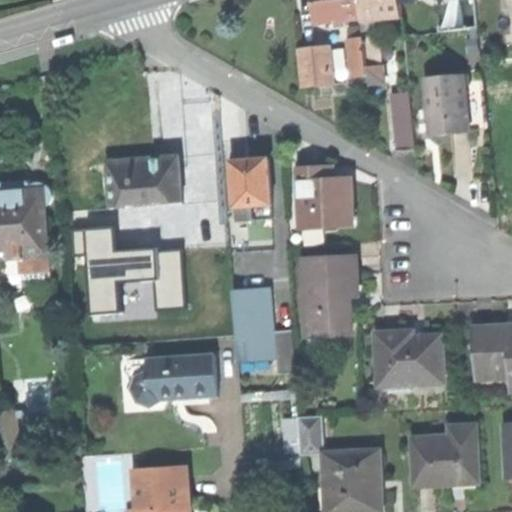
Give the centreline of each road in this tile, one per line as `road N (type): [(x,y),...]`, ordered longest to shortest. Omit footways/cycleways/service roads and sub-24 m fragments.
road 1 (residential): [(511,247),(144,24),(129,0)]
road 2 (tertiary): [(128,0),(0,36)]
